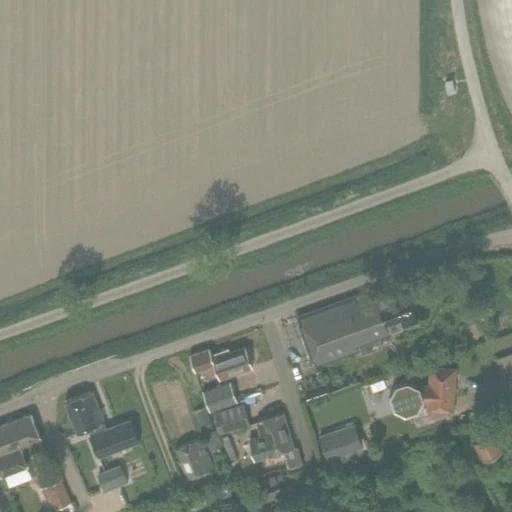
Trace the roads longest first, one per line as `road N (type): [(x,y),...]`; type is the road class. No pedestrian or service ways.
road 1 (residential): [(511,190),(492,156),(0,332)]
road 2 (residential): [(511,236),(36,396)]
road 3 (residential): [(84,511),(36,396)]
